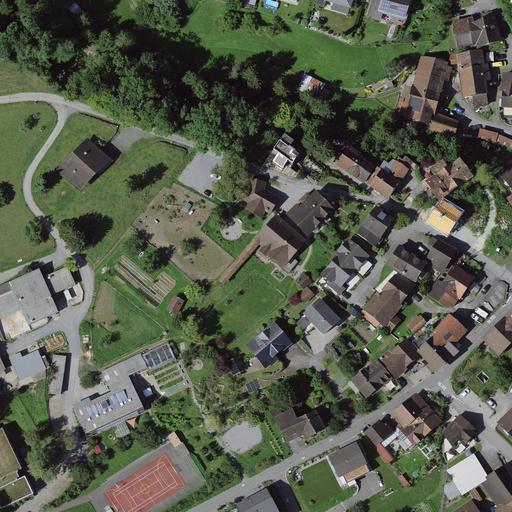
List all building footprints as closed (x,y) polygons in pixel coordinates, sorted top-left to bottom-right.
[(353,10),(355,0),(326,0),(326,2),(353,10)] [(383,0),(380,12),(406,19),(411,0),(383,0)] [(84,13),(75,3),(69,8),(78,18),(84,13)] [(497,13),(452,23),(459,53),(503,43),(497,13)] [(461,71),(484,68),(482,52),(458,55),(461,71)] [(449,65),(424,57),(405,119),(430,126),(434,114),(449,65)] [(484,68),(461,71),(465,98),(473,97),(487,95),(488,94),(484,68)] [(501,107),(511,107),(511,74),(503,73),(500,91),(503,91),(501,107)] [(326,85),(305,75),(298,89),(319,100),(326,85)] [(488,105),(487,95),(473,97),(474,107),(488,105)] [(434,114),(430,126),(429,131),(455,138),(460,122),(434,114)] [(511,147),(511,137),(482,128),(479,137),(511,147)] [(268,152),(290,168),(297,159),(289,153),(295,145),(281,135),(268,152)] [(89,140),(58,170),(81,193),(112,163),(89,140)] [(333,166),(363,186),(374,169),(345,149),(333,166)] [(428,182),(441,201),(469,181),(456,162),(428,182)] [(366,187),(388,202),(407,174),(393,164),(384,176),(377,171),(366,187)] [(511,166),(493,178),(506,200),(511,196),(511,166)] [(242,201),(269,217),(278,201),(262,192),(264,185),(246,182),(242,201)] [(315,193),(290,217),(309,237),(334,214),(315,193)] [(451,235),(458,224),(463,216),(440,202),(428,222),(451,235)] [(480,236),(488,222),(467,209),(463,216),(458,224),(480,236)] [(373,213),(356,236),(373,250),(391,226),(373,213)] [(478,240),(507,257),(511,249),(511,226),(492,215),(488,222),(480,236),(478,240)] [(286,266),(305,243),(274,217),(221,279),(225,283),(259,243),(286,266)] [(352,241),(336,260),(355,276),(371,258),(352,241)] [(442,277),(454,259),(435,247),(423,265),(442,277)] [(386,269),(413,286),(424,268),(398,251),(386,269)] [(355,276),(336,260),(320,279),(339,295),(355,276)] [(67,269),(46,279),(54,298),(76,288),(67,269)] [(451,269),(428,302),(440,310),(450,312),(457,303),(458,304),(473,285),(472,284),(451,269)] [(42,271),(14,284),(34,325),(61,313),(54,298),(46,279),(42,271)] [(312,283),(304,274),(296,281),(304,290),(312,283)] [(392,278),(362,315),(381,331),(411,294),(392,278)] [(175,296),(167,311),(177,316),(185,301),(175,296)] [(324,336),(341,320),(321,299),(304,314),(324,336)] [(482,343),(497,357),(511,341),(511,315),(510,314),(482,343)] [(421,315),(408,326),(414,333),(427,322),(421,315)] [(447,319),(414,352),(433,370),(445,358),(441,355),(462,334),(447,319)] [(272,325),(243,346),(258,366),(287,344),(272,325)] [(401,341),(375,362),(389,380),(415,359),(401,341)] [(75,410),(88,438),(145,413),(128,377),(173,357),(166,344),(103,373),(113,393),(75,410)] [(38,351),(12,363),(21,381),(47,369),(38,351)] [(0,375),(9,371),(0,352),(0,375)] [(65,394),(65,355),(52,355),(52,394),(65,394)] [(350,381),(364,399),(389,380),(375,362),(350,381)] [(399,428),(413,446),(442,422),(419,395),(394,416),(402,426),(399,428)] [(269,415),(283,445),(318,429),(311,414),(295,421),(288,407),(269,415)] [(511,410),(499,423),(511,437),(511,410)] [(444,437),(455,449),(473,433),(463,421),(444,437)] [(366,433),(376,445),(393,432),(386,423),(383,426),(380,422),(366,433)] [(0,491),(22,482),(18,475),(25,472),(6,432),(0,434),(0,491)] [(372,473),(356,439),(325,454),(341,488),(372,473)] [(461,494),(480,483),(487,479),(474,456),(448,471),(461,494)] [(489,511),(511,511),(511,472),(509,467),(487,479),(480,483),(495,509),(490,511),(489,511)] [(22,482),(0,491),(0,507),(2,511),(35,496),(27,479),(22,482)] [(279,511),(266,488),(235,506),(237,511),(279,511)] [(475,489),(470,492),(477,503),(482,500),(475,489)] [(476,511),(471,503),(456,511),(476,511)]
